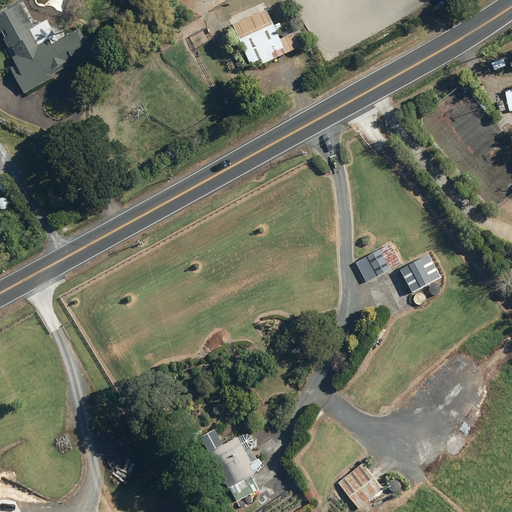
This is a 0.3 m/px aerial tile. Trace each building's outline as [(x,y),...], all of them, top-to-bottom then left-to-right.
[(323,0),(334,21),(374,0),(323,0)] [(265,3),(229,20),(233,29),(236,28),(254,65),(265,59),(268,65),(303,48),(299,41),(308,37),(304,30),(286,39),(282,29),(286,27),(283,22),(278,25),(270,10),(269,10),(265,3)] [(0,30),(19,67),(15,69),(25,89),(78,62),(81,68),(98,60),(80,25),(37,47),(15,5),(0,12),(0,30)] [(358,263),(368,282),(405,263),(394,243),(377,252),(358,263)] [(206,435),(240,501),(262,489),(255,475),(259,474),(259,471),(265,463),(262,458),(255,460),(242,435),(227,444),(219,428),(206,435)] [(352,496),(362,508),(387,488),(365,462),(340,482),(352,496)]
